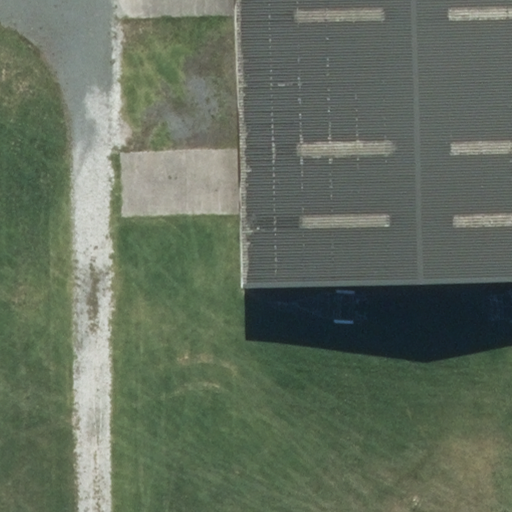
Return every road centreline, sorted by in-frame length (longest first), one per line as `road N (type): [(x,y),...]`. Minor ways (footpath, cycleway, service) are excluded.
road 1 (track): [(94,246),(171,396),(275,511)]
road 2 (track): [(93,205),(99,511)]
